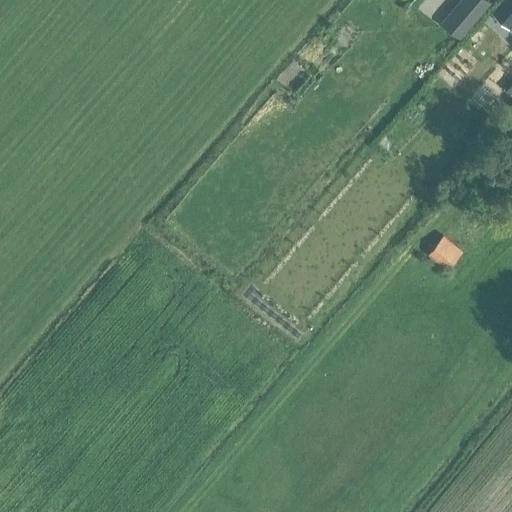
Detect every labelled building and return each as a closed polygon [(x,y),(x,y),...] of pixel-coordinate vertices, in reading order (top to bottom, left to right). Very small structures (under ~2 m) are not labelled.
[(459,2),(442,22),(460,37),(477,17),(459,2)] [(421,54),(412,65),(419,72),(450,39),(436,25),(412,46),(421,54)] [(511,151),(511,112),(503,103),(484,119),(511,151)] [(441,146),(429,162),(441,172),(463,146),(448,133),(439,144),(441,146)] [(446,268),(460,250),(441,234),(427,252),(446,268)]
